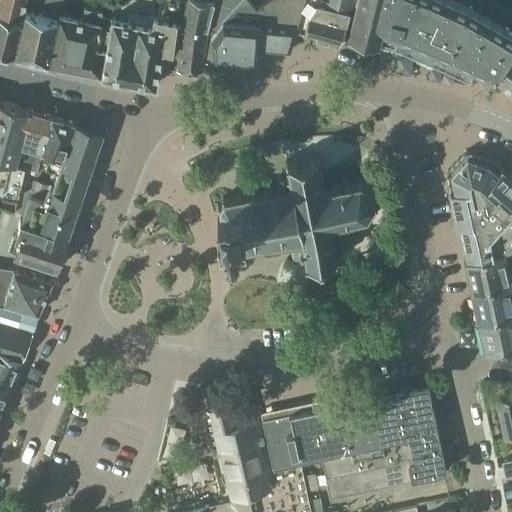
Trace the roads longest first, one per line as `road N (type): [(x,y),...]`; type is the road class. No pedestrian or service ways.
road 1 (residential): [(438,335),(281,367),(197,367),(70,335)]
road 2 (tertiary): [(147,112),(330,90),(394,95)]
road 3 (residential): [(438,335),(394,95)]
road 4 (tertiary): [(70,335),(147,112)]
road 5 (tertiary): [(0,493),(70,335)]
road 6 (tertiary): [(147,112),(0,74)]
road 7 (residential): [(491,511),(463,380)]
road 8 (tertiary): [(511,134),(464,110),(394,95)]
